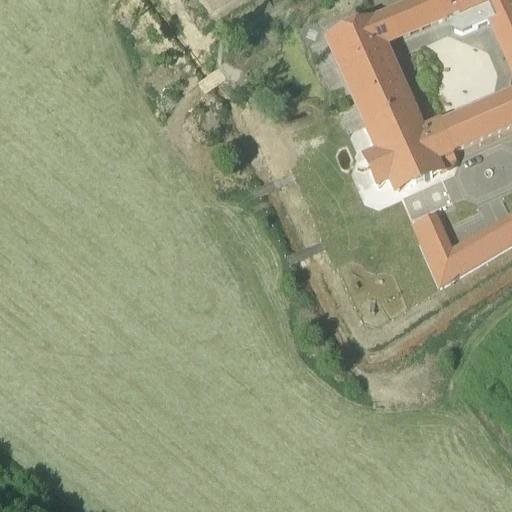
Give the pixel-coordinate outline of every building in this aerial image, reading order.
[(435,0),(432,0),(373,25),(383,48),(446,22),(435,0)] [(435,0),(446,22),(490,4),(499,0),(435,0)] [(511,43),(511,4),(510,0),(499,0),(490,4),(498,22),(509,45),(511,43)] [(490,4),(453,19),(457,27),(454,34),(462,37),(498,22),(490,4)] [(373,25),(329,44),(367,129),(410,109),(383,48),(373,25)] [(511,96),(443,127),(455,155),(511,129),(511,43),(509,45),(508,45),(511,53),(511,96)] [(410,109),(367,129),(379,155),(377,156),(372,168),(377,179),(389,184),(400,179),(406,192),(432,181),(426,168),(435,164),(435,163),(453,155),(453,156),(455,155),(443,127),(423,136),(410,109)] [(511,248),(511,222),(511,221),(452,256),(435,220),(413,230),(440,292),(511,248)]
